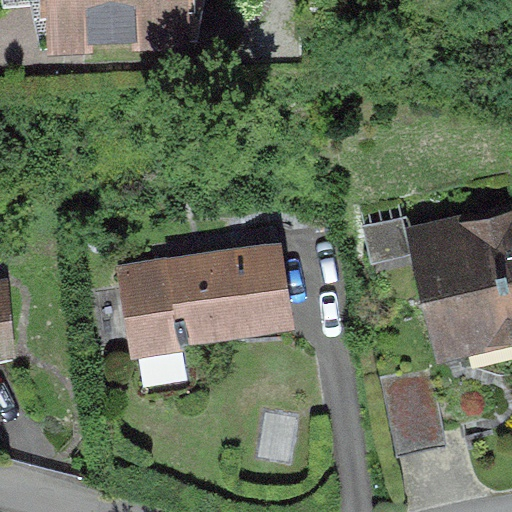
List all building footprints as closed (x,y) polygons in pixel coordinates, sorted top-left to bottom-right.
[(197,0),(49,0),(53,37),(200,24),(197,0)] [(439,363),(511,347),(511,210),(412,231),(439,363)] [(293,243),(128,276),(145,363),(311,330),(293,243)] [(0,288),(0,358),(12,358),(12,288),(0,288)] [(430,366),(383,377),(402,459),(449,448),(430,366)]
